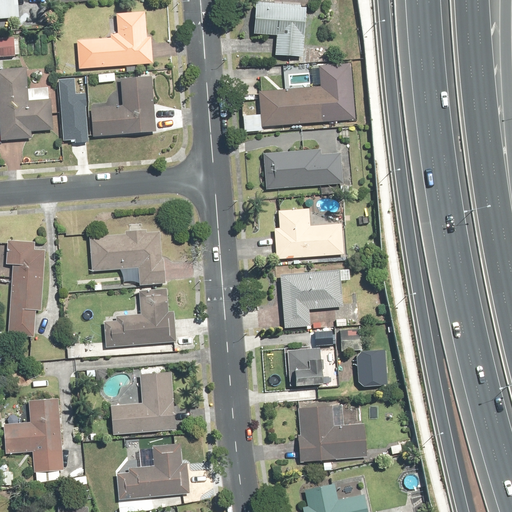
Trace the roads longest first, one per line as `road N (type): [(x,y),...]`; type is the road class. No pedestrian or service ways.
road 1 (motorway): [(466,511),(407,236),(384,0)]
road 2 (motorway): [(511,482),(445,183),(429,0)]
road 3 (tertiary): [(245,511),(214,177)]
road 4 (motorway): [(470,0),(479,125),(511,318)]
road 5 (residential): [(214,177),(0,194)]
road 6 (tertiary): [(214,177),(199,0)]
road 7 (motorway): [(508,0),(511,143)]
